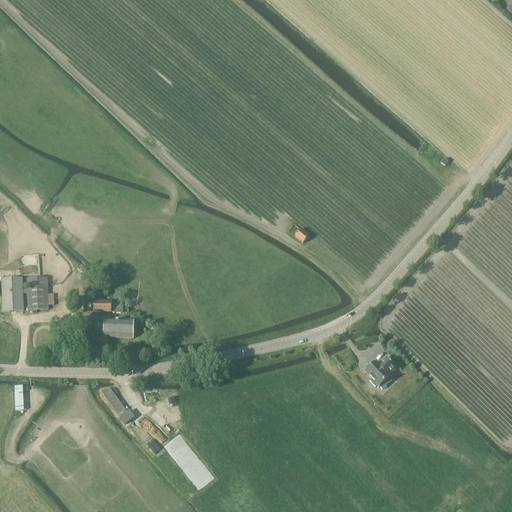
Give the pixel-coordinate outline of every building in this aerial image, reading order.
[(295,236),(303,244),(309,237),(300,230),(295,236)] [(54,295),(48,295),(47,278),(26,279),(28,311),(48,310),(48,306),(54,306),(54,295)] [(2,280),(3,313),(24,312),(22,279),(2,280)] [(85,312),(117,314),(118,304),(86,301),(85,312)] [(134,339),(134,321),(104,320),(103,324),(89,324),(89,327),(88,327),(88,348),(108,348),(109,339),(134,339)] [(365,373),(371,379),(370,381),(375,387),(377,386),(379,388),(390,377),(389,376),(396,369),(386,358),(379,365),(376,362),(365,373)] [(14,387),(15,412),(24,412),(23,387),(14,387)] [(101,393),(119,419),(125,415),(107,389),(101,393)]
